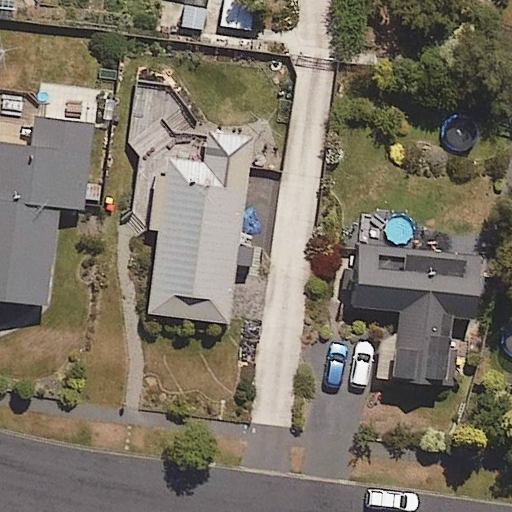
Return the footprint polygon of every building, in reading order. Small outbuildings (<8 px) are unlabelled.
[(253,0),(205,0),(191,0),(192,31),(255,29),(253,0)] [(482,0),(492,9),(501,0),(482,0)] [(0,296),(50,305),(66,210),(85,214),(100,127),(109,129),(115,93),(43,81),(43,85),(40,96),(0,94),(0,296)] [(259,248),(244,247),(258,131),(150,126),(146,230),(157,230),(154,314),(236,318),(239,266),(258,267),(259,248)] [(473,326),(479,258),(404,251),(384,250),(353,247),(348,311),(378,313),(372,383),(441,389),(446,323),(473,326)]
